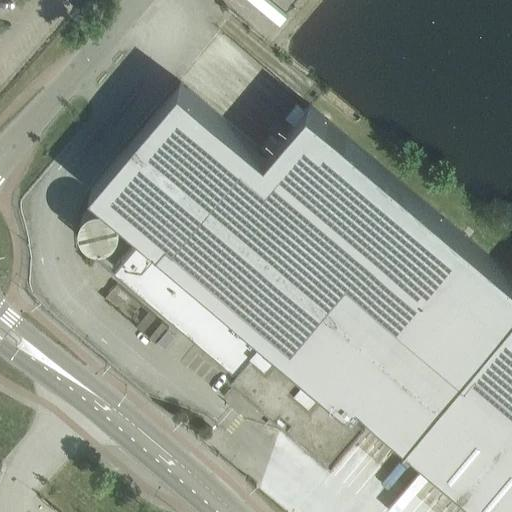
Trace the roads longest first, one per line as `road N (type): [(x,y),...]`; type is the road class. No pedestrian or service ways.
road 1 (tertiary): [(236,511),(0,304)]
road 2 (tertiary): [(0,348),(201,511)]
road 3 (unclassified): [(10,150),(139,0)]
